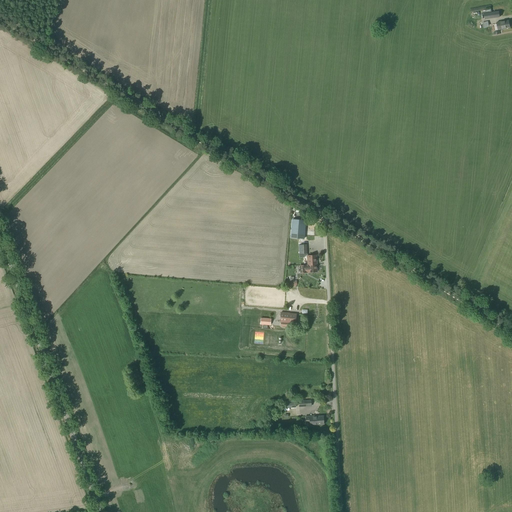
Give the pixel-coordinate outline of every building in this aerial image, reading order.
[(485,20),(500,18),(499,11),(484,14),(485,20)] [(497,24),(494,24),(495,31),(498,30),(506,28),(510,27),(509,21),(504,22),(504,21),(496,23),(497,24)] [(305,220),(293,218),(291,238),(303,239),(305,220)] [(305,231),(308,231),(309,241),(317,241),(316,224),(308,225),(308,226),(305,227),(305,231)] [(299,258),(304,257),(304,256),(307,256),(307,254),(307,244),(298,245),(299,253),(299,258)] [(307,265),(317,265),(317,258),(316,255),(307,256),(307,259),(307,265)] [(300,273),(317,272),(317,265),(307,265),(300,266),(300,273)] [(280,322),(281,322),(280,326),(288,326),(288,322),(295,323),(296,314),(289,314),(289,313),(280,313),(280,322)] [(134,382),(137,380),(140,379),(138,372),(131,375),(134,382)] [(317,416),(306,416),(306,423),(310,423),(310,426),(317,426),(317,425),(324,425),(323,416),(317,416)]
